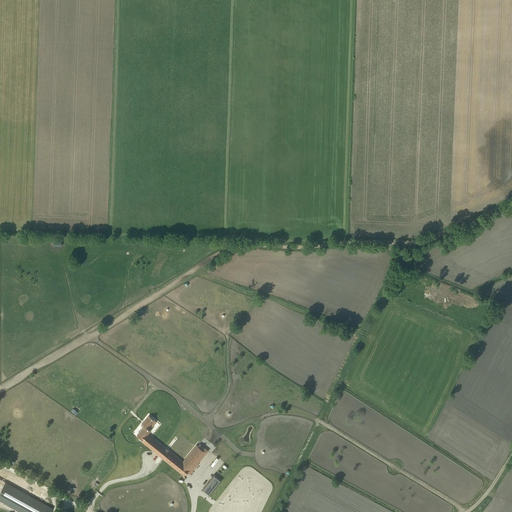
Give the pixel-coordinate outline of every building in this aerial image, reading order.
[(143,430),(136,437),(150,448),(158,439),(152,433),(151,433),(146,429),(144,431),(143,430)] [(132,447),(136,443),(131,439),(127,443),(132,447)] [(185,470),(187,471),(188,468),(194,470),(197,463),(194,461),(192,465),(188,464),(185,470)] [(160,481),(162,479),(155,472),(152,474),(160,481)] [(7,477),(0,473),(0,499),(22,511),(32,511),(38,501),(4,482),(7,477)]
